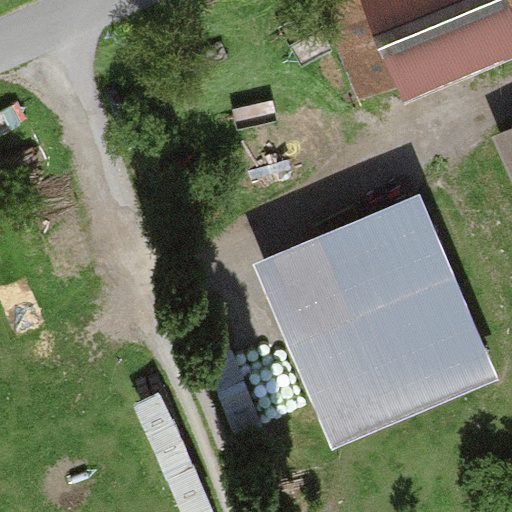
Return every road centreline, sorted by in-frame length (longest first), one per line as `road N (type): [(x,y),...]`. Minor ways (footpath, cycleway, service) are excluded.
road 1 (track): [(65,17),(240,511)]
road 2 (track): [(161,287),(511,109)]
